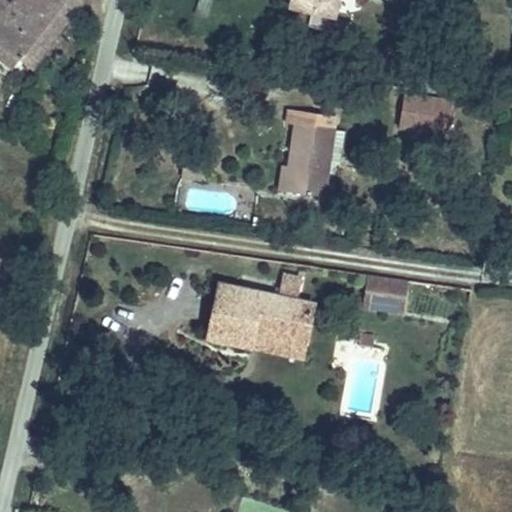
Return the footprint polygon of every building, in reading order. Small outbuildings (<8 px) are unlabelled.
[(30,66),(80,0),(10,0),(2,11),(0,9),(0,42),(13,52),(30,66)] [(334,16),(337,0),(291,0),(290,6),(334,16)] [(13,52),(0,42),(0,57),(6,62),(13,52)] [(117,57),(112,79),(146,87),(151,65),(117,57)] [(402,98),(397,130),(447,137),(451,105),(402,98)] [(325,198),(335,129),(295,123),(289,167),(298,168),(294,193),(325,198)] [(294,193),(298,168),(289,167),(284,166),(280,191),(294,193)] [(403,313),(408,281),(368,275),(363,307),(403,313)] [(304,343),(313,305),(299,302),(304,281),(284,277),(279,298),(219,285),(209,332),(251,341),(253,332),(304,343)] [(251,341),(209,332),(208,338),(301,358),(304,343),(253,332),(251,341)]
